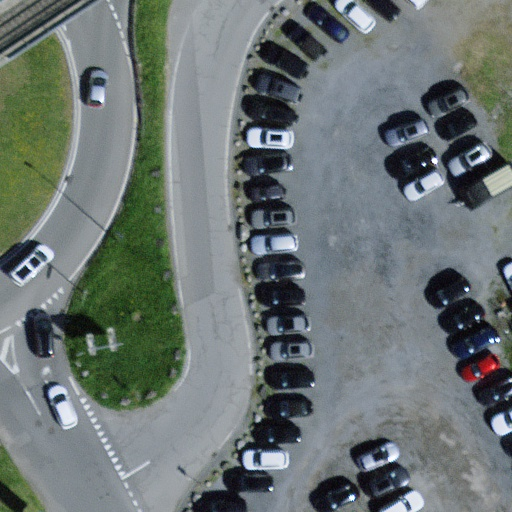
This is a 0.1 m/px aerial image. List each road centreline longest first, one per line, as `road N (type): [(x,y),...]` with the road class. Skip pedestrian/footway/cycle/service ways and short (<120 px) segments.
road 1 (unclassified): [(244,0),(205,69),(200,103),(211,382),(170,440),(85,501)]
road 2 (secondary): [(0,295),(48,255),(92,178),(102,105),(86,33)]
road 3 (unclassified): [(0,322),(85,501)]
